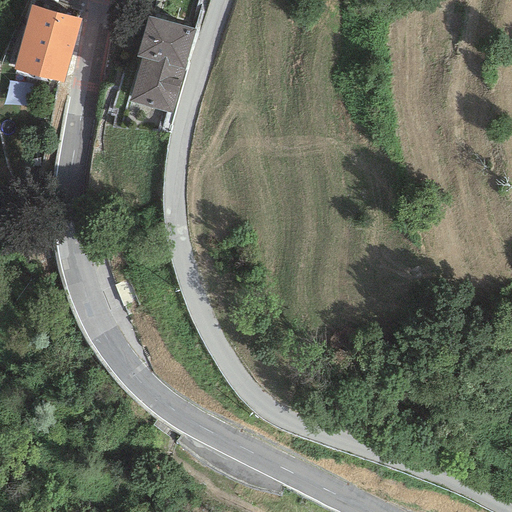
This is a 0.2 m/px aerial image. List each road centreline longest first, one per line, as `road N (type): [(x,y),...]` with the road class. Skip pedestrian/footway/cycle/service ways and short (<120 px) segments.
road 1 (residential): [(511,510),(298,423),(249,394),(205,320),(178,249),(178,144),(224,0)]
road 2 (tertiary): [(367,511),(156,400),(103,331),(77,272),(67,210),(101,0)]
